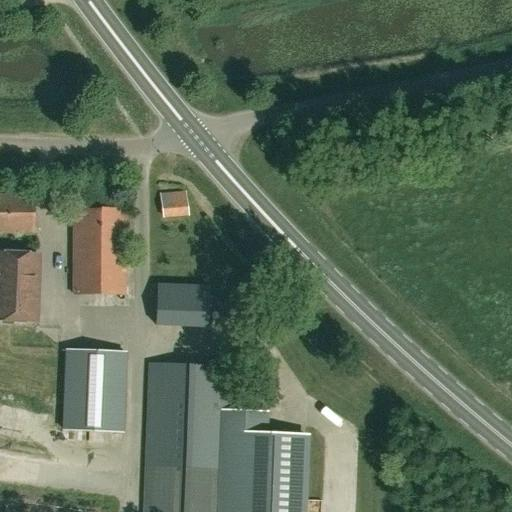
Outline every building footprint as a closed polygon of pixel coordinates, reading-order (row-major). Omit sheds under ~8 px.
[(161,219),(189,216),(186,190),(158,193),(161,219)] [(0,234),(33,234),(33,195),(0,195),(0,234)] [(125,295),(125,210),(74,210),(73,295),(125,295)] [(0,254),(0,320),(35,322),(37,256),(0,254)] [(209,286),(157,284),(155,324),(208,326),(209,286)] [(64,431),(121,433),(124,353),(66,351),(64,431)] [(150,364),(146,467),(144,511),(301,511),(305,436),(265,434),(266,413),(230,411),(231,367),(150,364)]
